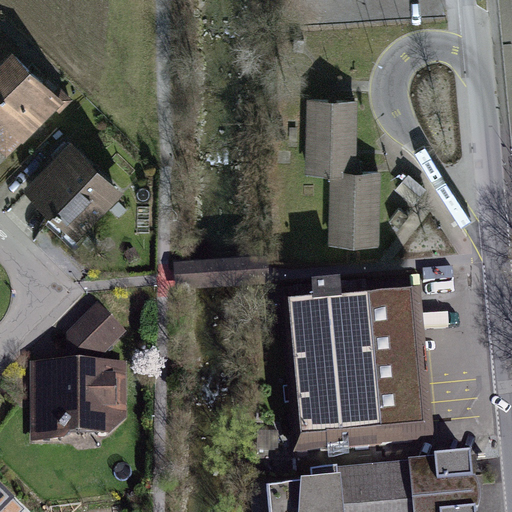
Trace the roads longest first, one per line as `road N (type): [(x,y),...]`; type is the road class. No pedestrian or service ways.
road 1 (track): [(160,511),(162,0)]
road 2 (residential): [(511,406),(474,0)]
road 3 (residential): [(0,244),(39,292),(0,345)]
